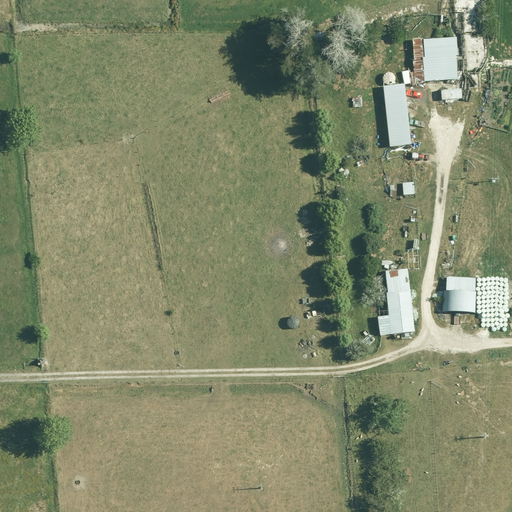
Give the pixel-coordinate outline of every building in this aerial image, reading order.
[(410,69),(401,72),(406,85),(411,83),(411,85),(458,81),(454,37),(408,41),(410,69)] [(409,146),(402,86),(385,88),(387,107),(382,108),(387,148),(409,146)] [(460,99),(459,89),(438,91),(439,101),(460,99)] [(413,195),(413,183),(402,183),(402,195),(413,195)] [(412,332),(406,269),(384,271),(388,307),(379,307),(382,335),(412,332)] [(478,279),(444,278),(444,313),(477,313),(478,279)]
